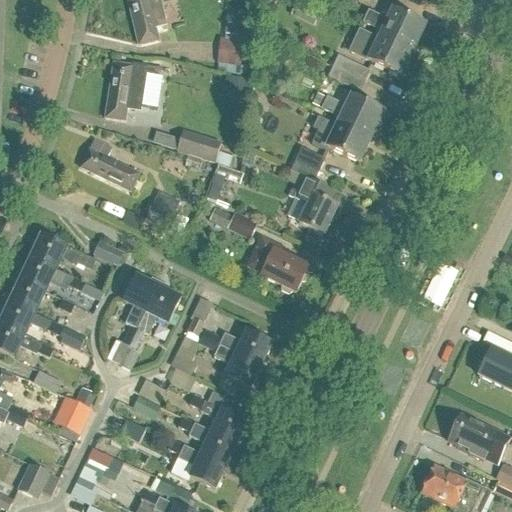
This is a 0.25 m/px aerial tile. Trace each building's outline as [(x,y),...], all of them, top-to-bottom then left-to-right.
[(125,0),(94,0),(104,45),(134,39),(125,0)] [(125,0),(138,50),(158,45),(155,34),(167,31),(159,0),(125,0)] [(299,1),(290,18),(300,23),(309,6),(299,1)] [(376,38),(412,55),(424,30),(393,15),(388,26),(384,24),(385,23),(369,16),(363,27),(378,34),(376,38)] [(250,40),(252,20),(228,18),(226,37),(250,40)] [(181,24),(180,63),(201,64),(203,24),(181,24)] [(360,35),(350,56),(400,80),(412,55),(376,38),(374,42),(360,35)] [(240,70),(244,41),(231,39),(230,45),(220,43),(217,67),(240,70)] [(298,55),(291,70),(316,82),(324,67),(298,55)] [(334,70),(366,85),(371,74),(339,59),(334,70)] [(131,71),(113,68),(104,123),(124,126),(125,115),(140,117),(147,71),(132,69),(131,71)] [(99,123),(106,72),(90,70),(83,121),(99,123)] [(361,96),(366,85),(334,70),(329,81),(361,96)] [(226,80),(222,93),(248,100),(251,86),(226,80)] [(280,93),(272,107),(281,112),(259,147),(277,158),(307,109),(280,93)] [(257,96),(256,99),(257,103),(261,104),(264,102),(265,99),(264,96),(260,94),(257,96)] [(316,96),(311,107),(322,113),(327,102),(316,96)] [(334,124),(371,141),(383,116),(352,101),(346,112),(343,111),(343,109),(327,102),(322,113),(336,120),(334,124)] [(371,141),(334,124),(333,128),(318,121),(312,133),(321,137),(316,146),(318,150),(326,154),(327,152),(358,167),(371,141)] [(215,168),(221,149),(181,137),(176,156),(215,168)] [(130,197),(138,179),(106,164),(111,153),(94,144),(80,173),(130,197)] [(290,177),(303,183),(315,188),(326,164),(302,152),(290,177)] [(221,171),(218,181),(239,188),(242,178),(221,171)] [(293,193),(289,200),(294,203),(308,209),(301,226),(299,228),(323,240),(332,221),(337,211),(329,207),(334,197),(315,188),(303,183),(297,195),(293,193)] [(251,224),(262,224),(261,203),(250,203),(251,224)] [(166,236),(177,214),(156,204),(145,227),(166,236)] [(233,219),(215,210),(208,224),(227,232),(233,219)] [(30,263),(55,275),(61,263),(76,270),(77,269),(90,275),(94,267),(41,241),(30,263)] [(296,297),(299,290),(305,287),(308,279),(306,276),(308,273),(282,261),(285,255),(262,244),(248,272),(263,279),(262,281),(281,290),(281,295),(289,299),(292,296),(296,297)] [(116,270),(122,257),(100,247),(95,260),(116,270)] [(20,285),(44,297),(50,286),(67,295),(68,292),(79,298),(84,289),(55,275),(30,263),(20,285)] [(135,282),(122,307),(132,312),(125,328),(131,331),(131,330),(138,333),(145,318),(144,318),(159,287),(155,285),(152,291),(135,282)] [(34,319),(44,297),(20,285),(9,307),(34,319)] [(145,318),(138,333),(145,337),(150,339),(157,324),(166,329),(179,304),(161,295),(164,289),(159,287),(144,318),(145,318)] [(69,320),(70,317),(73,311),(61,304),(56,313),(69,320)] [(9,307),(0,325),(0,330),(24,341),(29,329),(45,336),(49,327),(34,319),(9,307)] [(203,328),(193,324),(187,336),(196,341),(203,328)] [(58,342),(62,333),(49,327),(45,336),(58,342)] [(52,354),(24,341),(0,330),(0,357),(12,364),(19,351),(34,358),(35,357),(48,363),(52,354)] [(145,337),(138,333),(131,330),(131,331),(127,339),(140,346),(145,337)] [(62,333),(58,342),(60,343),(59,345),(78,355),(83,343),(62,333)] [(199,349),(208,353),(214,340),(205,335),(199,349)] [(223,344),(219,352),(259,371),(270,349),(248,338),(243,348),(225,339),(223,344)] [(136,355),(140,346),(127,339),(123,348),(136,355)] [(216,357),(219,352),(223,344),(214,340),(208,353),(216,357)] [(129,352),(119,370),(131,376),(140,358),(129,352)] [(219,352),(216,357),(214,362),(233,370),(226,384),(248,394),(259,371),(219,352)] [(511,366),(490,355),(477,381),(511,397),(511,366)] [(56,398),(62,386),(40,375),(34,387),(56,398)] [(447,380),(443,393),(485,407),(489,393),(447,380)] [(0,413),(6,416),(12,403),(0,397),(0,389),(1,387),(0,386),(0,413)] [(144,386),(137,399),(158,410),(165,397),(144,386)] [(93,412),(99,401),(83,393),(77,405),(93,412)] [(80,440),(93,414),(66,402),(54,428),(62,432),(78,439),(80,440)] [(155,424),(160,412),(140,402),(134,414),(155,424)] [(217,425),(211,439),(235,451),(246,428),(193,403),(189,410),(201,416),(200,417),(201,418),(217,425)] [(11,412),(8,417),(24,426),(27,420),(11,412)] [(21,432),(24,426),(8,417),(5,424),(21,432)] [(455,430),(452,437),(451,439),(448,445),(459,450),(470,455),(469,458),(483,465),(484,462),(498,468),(499,466),(500,464),(500,463),(507,449),(510,443),(497,436),(494,435),(473,425),(461,419),(458,423),(457,423),(454,429),(455,430)] [(235,451),(211,439),(182,425),(177,434),(189,440),(188,443),(205,451),(200,461),(224,473),(235,451)] [(145,436),(126,426),(119,440),(139,449),(145,436)] [(62,432),(59,439),(77,448),(80,440),(78,439),(62,432)] [(171,447),(167,456),(179,462),(171,479),(187,487),(189,483),(213,495),(224,473),(200,461),(171,447)] [(50,501),(59,481),(29,467),(16,494),(37,504),(41,497),(50,501)] [(499,486),(511,492),(511,472),(504,469),(496,484),(499,486)] [(466,511),(472,511),(476,506),(482,493),(434,470),(421,497),(453,511),(454,511),(457,508),(466,511)] [(110,506),(115,496),(96,486),(91,496),(110,506)] [(511,492),(499,486),(494,496),(511,504),(511,492)] [(149,495),(145,504),(156,509),(159,505),(160,501),(149,495)] [(0,511),(6,511),(11,504),(0,498),(0,511)]
